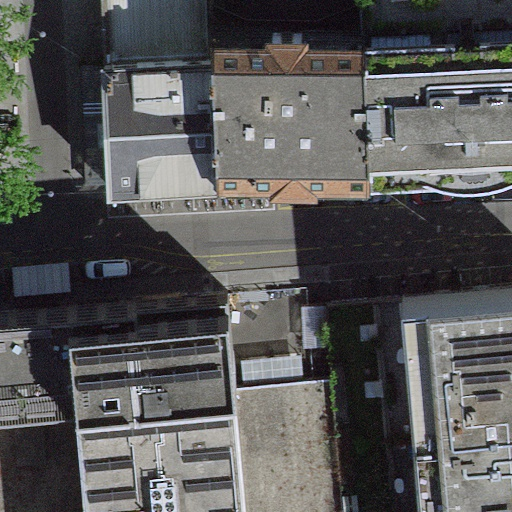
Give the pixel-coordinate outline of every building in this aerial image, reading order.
[(213,54),(213,36),(211,1),(210,0),(104,0),(108,61),(213,54)] [(363,0),(362,0),(210,0),(211,1),(247,15),(320,16),(363,0)] [(247,15),(211,1),(213,36),(365,39),(363,0),(320,16),(247,15)] [(511,51),(511,0),(362,0),(363,0),(365,39),(368,59),(511,51)] [(368,59),(365,39),(213,36),(213,54),(220,171),(373,171),(368,59)] [(511,164),(511,51),(368,59),(373,171),(511,164)] [(220,171),(213,54),(108,61),(112,180),(113,185),(220,179),(220,171)] [(112,180),(108,61),(83,62),(88,180),(112,180)] [(511,511),(511,287),(414,297),(433,511),(511,511)] [(0,407),(76,399),(239,385),(230,292),(113,301),(0,310),(0,407)] [(433,511),(414,297),(328,303),(333,377),(345,511),(433,511)] [(239,385),(250,511),(345,511),(333,377),(239,385)] [(250,511),(239,385),(76,399),(86,511),(250,511)] [(86,511),(76,399),(0,407),(0,511),(86,511)]
